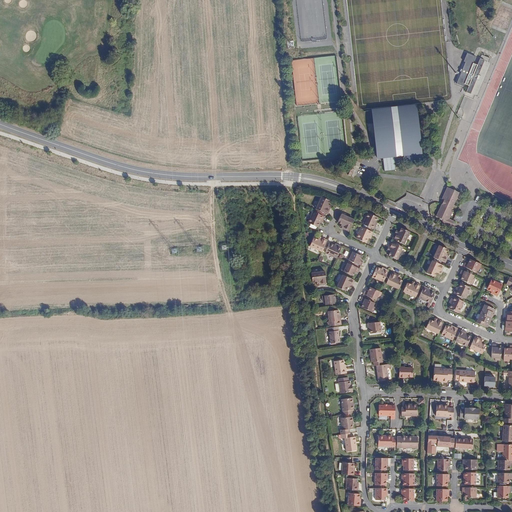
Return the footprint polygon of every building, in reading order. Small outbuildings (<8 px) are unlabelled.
[(475,56),(465,53),(462,62),(464,62),(455,83),(462,87),(464,84),(473,63),(475,56)] [(477,65),(473,63),(464,84),(469,86),(464,96),(473,99),(475,96),(476,96),(490,62),(489,62),(490,58),(481,55),(477,65)] [(417,113),(416,105),(372,110),(373,124),(377,158),(394,156),(395,162),(405,161),(404,155),(421,153),(417,113)] [(459,192),(447,187),(445,193),(446,194),(444,200),(443,202),(436,216),(443,219),(442,222),(452,226),(454,221),(448,219),(452,212),(450,211),(459,192)] [(323,197),(317,210),(326,214),(327,214),(330,208),(328,207),(329,205),(328,205),(330,200),(323,197)] [(308,223),(318,227),(320,222),(320,223),(322,219),(323,219),(324,216),(313,211),(308,223)] [(378,217),(368,213),(363,224),(374,229),(376,225),(374,225),(375,222),(378,217)] [(353,220),(340,214),(336,222),(342,224),(341,225),(343,226),(342,228),(349,231),(352,223),(353,220)] [(373,232),(361,227),(356,238),(366,243),(368,238),(370,235),(371,235),(373,232)] [(403,243),(409,231),(401,228),(399,232),(398,232),(398,233),(395,232),(393,238),(403,243)] [(310,245),(323,251),(327,242),(327,240),(321,237),(320,240),(318,239),(317,240),(313,238),(310,245)] [(396,258),(402,247),(391,242),(388,248),(391,249),(390,251),(391,252),(389,255),(396,258)] [(325,253),(336,258),(342,247),(338,245),(337,246),(335,245),(334,246),(330,243),(325,253)] [(446,253),(447,249),(440,246),(435,258),(445,263),(448,257),(446,256),(447,254),(446,253)] [(349,260),(361,265),(364,260),(361,259),(362,255),(351,250),(348,255),(350,256),(349,260)] [(479,270),(481,264),(470,259),(469,262),(466,261),(465,263),(463,266),(466,267),(475,272),(477,269),(479,270)] [(428,273),(435,277),(437,273),(438,273),(439,271),(441,272),(444,266),(433,261),(428,273)] [(360,269),(347,263),(346,267),(344,266),(342,271),(353,276),(354,273),(357,274),(360,269)] [(384,280),(388,271),(385,269),(384,270),(381,269),(376,267),(373,275),(384,280)] [(473,278),(474,275),(464,271),(462,270),(461,272),(459,276),(462,277),(461,280),(462,280),(472,284),(475,279),(473,278)] [(319,281),(319,283),(326,283),(324,271),(311,273),(312,282),(316,281),(319,281)] [(399,287),(402,281),(398,279),(399,277),(397,276),(397,275),(391,272),(387,281),(399,287)] [(338,287),(346,291),(347,287),(349,288),(350,285),(352,286),(354,280),(352,279),(344,275),(338,287)] [(493,294),(497,296),(502,285),(491,280),(486,289),(491,291),(491,292),(493,293),(493,294)] [(407,283),(404,289),(416,295),(421,285),(415,282),(414,284),(412,283),(411,285),(407,283)] [(465,299),(470,287),(461,283),(458,288),(456,291),(455,290),(454,294),(465,299)] [(366,289),(364,294),(376,300),(377,297),(380,298),(382,293),(379,291),(370,287),(369,290),(366,289)] [(419,297),(431,302),(434,293),(430,291),(427,290),(427,288),(424,287),(419,297)] [(325,304),(339,302),(338,298),(335,299),(335,297),(335,294),(322,295),(323,301),(325,301),(325,304)] [(459,313),(464,302),(452,296),(451,300),(452,301),(451,304),(449,308),(459,313)] [(362,305),(361,307),(373,312),(375,307),(373,306),(374,303),(362,297),(360,303),(362,305)] [(494,313),(495,309),(484,304),(480,314),(491,319),(493,315),(492,315),(493,312),(494,313)] [(338,310),(328,311),(329,321),(327,321),(328,326),(341,324),(341,320),(339,320),(338,310)] [(491,319),(480,314),(476,323),(487,328),(489,324),(488,324),(489,321),(490,322),(491,319)] [(379,319),(367,321),(368,327),(369,327),(370,333),(381,331),(379,319)] [(426,327),(439,332),(443,324),(443,322),(437,319),(436,321),(434,321),(434,322),(429,320),(426,327)] [(441,335),(453,340),(458,329),(454,327),(454,328),(451,327),(450,327),(445,325),(441,335)] [(340,342),(338,327),(329,328),(330,343),(336,343),(340,342)] [(456,341),(467,346),(471,337),(466,335),(467,334),(463,333),(464,332),(461,330),(456,341)] [(470,348),(482,353),(486,345),(482,344),(482,342),(480,341),(481,339),(479,338),(475,336),(474,338),(470,348)] [(495,361),(500,360),(501,348),(498,348),(498,345),(496,345),(492,345),(492,346),(491,358),(494,358),(495,361)] [(374,362),(374,366),(376,366),(377,366),(383,365),(381,348),(370,350),(372,362),(374,362)] [(346,369),(344,369),(344,366),(343,366),(343,365),(343,359),(334,361),(335,369),(336,374),(346,373),(346,369)] [(390,368),(390,364),(383,365),(377,366),(376,366),(378,381),(388,380),(386,368),(390,368)] [(399,367),(399,377),(404,378),(404,377),(413,377),(413,368),(405,368),(405,367),(399,367)] [(452,370),(434,369),(433,380),(443,381),(443,382),(447,383),(447,379),(451,380),(452,370)] [(475,371),(457,370),(456,380),(460,380),(460,381),(475,382),(475,371)] [(495,376),(484,376),(484,386),(495,386),(495,376)] [(352,391),(352,388),(350,388),(350,384),(349,380),(348,380),(347,377),(339,378),(341,393),(352,391)] [(344,415),(353,414),(352,410),(353,410),(353,406),(352,406),(351,398),(342,399),(344,415)] [(417,404),(406,404),(406,407),(402,407),(402,415),(417,415),(417,404)] [(511,404),(506,404),(505,418),(502,418),(502,422),(511,422),(511,404)] [(395,419),(395,406),(387,405),(385,405),(379,405),(379,415),(391,416),(391,419),(395,419)] [(453,417),(454,408),(448,408),(448,405),(441,405),(440,407),(436,407),(436,415),(453,417)] [(464,409),(460,409),(460,418),(478,419),(479,409),(474,409),(475,408),(469,407),(469,408),(464,408),(464,409)] [(341,435),(350,434),(349,429),(353,428),(353,426),(352,417),(341,418),(342,429),(341,430),(341,435)] [(511,425),(503,425),(502,441),(511,441),(511,425)] [(350,437),(350,434),(341,435),(342,438),(344,438),(346,451),(356,450),(355,439),(354,437),(350,437)] [(392,436),(383,436),(383,434),(378,434),(378,445),(395,445),(396,437),(392,436)] [(418,437),(397,436),(397,447),(417,448),(418,437)] [(437,446),(454,447),(454,438),(449,438),(449,437),(446,437),(442,436),(437,436),(437,446)] [(472,440),(456,438),(455,448),(472,449),(472,440)] [(511,444),(503,444),(503,460),(510,460),(511,460),(511,444)] [(387,458),(376,458),(375,469),(386,470),(386,465),(386,462),(387,462),(387,458)] [(415,459),(402,458),(402,462),(404,462),(404,466),(404,470),(415,470),(415,459)] [(449,459),(437,459),(437,471),(447,471),(447,467),(447,463),(449,463),(449,459)] [(465,459),(465,465),(465,469),(478,470),(478,460),(465,459)] [(503,460),(497,460),(497,469),(509,469),(509,466),(510,466),(510,460),(503,460)] [(353,463),(352,463),(343,462),(342,474),(351,475),(354,475),(354,471),(353,471),(353,468),(353,463)] [(476,473),(464,472),(464,476),(465,476),(465,479),(465,484),(476,484),(476,473)] [(387,473),(376,473),(375,479),(375,484),(375,485),(386,485),(386,480),(386,477),(387,477),(387,473)] [(415,474),(402,473),(402,477),(404,477),(403,480),(403,485),(414,485),(415,474)] [(510,473),(497,473),(497,482),(509,483),(509,479),(510,479),(510,473)] [(449,474),(437,474),(437,486),(447,486),(447,481),(448,477),(449,478),(449,474)] [(347,478),(346,490),(354,490),(357,491),(358,486),(357,486),(357,483),(357,479),(351,478),(347,478)] [(510,490),(510,486),(498,486),(498,492),(498,498),(508,498),(508,493),(508,490),(510,490)] [(375,500),(385,500),(385,496),(385,492),(387,492),(387,488),(375,488),(375,500)] [(414,489),(402,488),(402,492),(403,492),(403,496),(403,500),(414,501),(414,489)] [(478,488),(464,488),(464,494),(465,494),(465,497),(467,497),(478,497),(478,488)] [(449,489),(437,489),(436,501),(447,501),(447,496),(447,493),(448,493),(449,489)] [(349,493),(348,505),(357,506),(360,506),(360,501),(359,501),(359,499),(360,494),(354,493),(349,493)]
